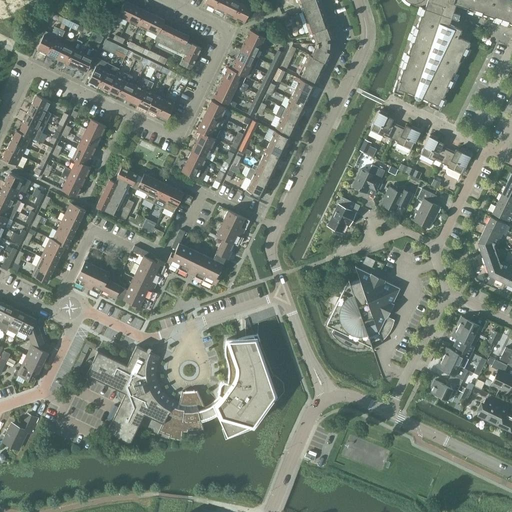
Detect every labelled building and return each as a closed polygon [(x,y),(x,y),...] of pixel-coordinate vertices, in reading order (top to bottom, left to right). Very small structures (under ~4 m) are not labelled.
[(206,0),(204,4),(214,8),(218,0),(206,0)] [(224,13),(230,0),(218,0),(214,8),(224,13)] [(230,0),(224,13),(234,18),(241,3),(242,0),(230,0)] [(305,0),(301,2),(308,22),(306,22),(309,33),(312,33),(325,27),(320,12),(322,11),(318,0),(305,0)] [(466,31),(467,28),(468,27),(468,26),(468,25),(468,24),(467,23),(467,22),(466,22),(465,21),(464,21),(457,18),(462,6),(468,8),(468,7),(482,12),(481,13),(494,17),(495,16),(508,20),(508,22),(511,23),(511,0),(405,0),(406,1),(410,3),(424,8),(422,15),(421,15),(416,27),(418,28),(413,41),(412,41),(407,54),(409,54),(404,68),(403,67),(398,80),(400,81),(396,93),(403,95),(405,91),(414,94),(414,96),(415,98),(417,99),(419,99),(421,97),(430,101),(428,105),(435,109),(441,98),(442,98),(448,86),(446,85),(453,72),(454,73),(460,61),(458,60),(465,47),(466,48),(472,34),(466,31)] [(118,16),(128,21),(135,6),(125,1),(118,16)] [(251,8),(241,3),(234,18),(244,23),(251,8)] [(128,21),(137,25),(145,10),(135,6),(128,21)] [(137,25),(147,30),(154,15),(145,10),(137,25)] [(285,24),(290,23),(286,12),(282,14),(285,24)] [(164,20),(154,15),(147,30),(157,34),(163,24),(164,20)] [(171,28),(163,24),(157,34),(154,40),(163,44),(171,28)] [(44,34),(37,49),(47,54),(54,39),(59,28),(55,26),(51,34),(45,31),(44,34)] [(328,26),(325,27),(312,33),(316,43),(315,45),(311,55),(323,62),(326,63),(331,53),(329,52),(329,48),(331,48),(331,42),(330,42),(330,38),(331,37),(328,26)] [(47,54),(46,57),(51,59),(53,57),(56,59),(63,44),(59,42),(64,32),(63,31),(59,28),(54,39),(47,54)] [(171,28),(163,44),(172,48),(180,32),(171,28)] [(250,30),(245,40),(260,47),(264,37),(250,30)] [(189,36),(180,32),(172,48),(181,53),(181,52),(184,47),(189,49),(191,44),(186,42),(189,36)] [(63,44),(56,59),(66,63),(73,49),(73,48),(77,40),(72,38),(71,41),(66,38),(63,44)] [(66,63),(66,67),(71,69),(73,67),(76,68),(85,48),(80,46),(82,42),(77,39),(77,40),(73,48),(73,49),(66,63)] [(255,57),(260,47),(245,40),(240,50),(255,57)] [(192,43),(191,44),(189,49),(184,47),(181,52),(187,54),(184,59),(182,58),(179,64),(191,69),(201,48),(192,43)] [(118,45),(116,50),(126,55),(128,50),(118,45)] [(85,48),(76,68),(86,73),(97,50),(87,46),(85,48)] [(286,68),(296,48),(291,46),(282,66),(286,68)] [(146,56),(164,64),(167,59),(149,50),(146,56)] [(259,59),(255,57),(240,50),(235,59),(254,68),(259,59)] [(323,62),(311,55),(308,54),(303,64),(306,65),(301,75),(316,83),(321,72),(319,71),(323,62)] [(89,81),(99,86),(109,64),(98,58),(94,66),(96,66),(89,81)] [(231,69),(227,67),(246,76),(249,78),(254,68),(235,59),(231,69)] [(99,86),(108,90),(115,76),(119,68),(109,64),(99,86)] [(242,83),(246,76),(227,67),(222,77),(247,89),(248,86),(242,83)] [(276,73),(273,78),(280,81),(284,71),(278,68),(276,73)] [(115,76),(108,90),(118,95),(125,80),(128,74),(123,72),(121,78),(115,76)] [(125,80),(118,95),(128,100),(135,85),(129,82),(132,77),(128,74),(125,80)] [(222,77),(218,87),(233,94),(235,88),(245,92),(247,89),(222,77)] [(294,80),(298,82),(295,89),(310,96),(314,86),(295,77),(294,80)] [(135,85),(128,100),(137,105),(145,90),(149,81),(149,80),(144,78),(140,87),(135,85)] [(149,81),(145,90),(137,105),(147,109),(154,94),(149,92),(153,83),(149,81)] [(230,100),(233,94),(218,87),(213,97),(234,107),(236,103),(230,100)] [(305,106),(310,96),(295,89),(290,99),(305,106)] [(147,109),(157,114),(164,99),(154,94),(147,109)] [(36,95),(32,104),(46,111),(51,102),(36,95)] [(174,104),(164,99),(157,114),(167,119),(174,104)] [(290,99),(285,108),(300,116),(305,106),(290,99)] [(211,100),(206,110),(221,118),(226,108),(211,100)] [(32,104),(27,113),(46,123),(51,114),(46,111),(32,104)] [(280,106),(275,115),(281,118),(296,125),(300,116),(285,108),(280,106)] [(221,118),(206,110),(202,120),(220,129),(225,119),(221,118)] [(384,135),(391,138),(397,126),(392,123),(391,122),(392,119),(386,116),(387,114),(379,110),(369,130),(383,137),(384,135)] [(27,113),(23,123),(42,132),(46,123),(27,113)] [(291,135),(296,125),(281,118),(276,128),(291,135)] [(91,119),(86,129),(101,136),(106,126),(91,119)] [(202,120),(197,130),(215,139),(220,129),(202,120)] [(19,131),(18,132),(30,138),(33,139),(37,141),(42,132),(23,123),(19,131)] [(402,128),(397,126),(391,138),(397,142),(397,143),(410,150),(420,130),(412,126),(411,128),(405,125),(404,128),(402,128)] [(76,136),(96,146),(101,136),(86,129),(81,126),(76,136)] [(16,130),(11,140),(26,147),(30,138),(18,132),(19,131),(16,130)] [(212,145),(215,139),(197,130),(200,132),(196,141),(216,151),(218,147),(212,145)] [(274,131),(269,141),(285,148),(289,138),(274,131)] [(435,160),(441,163),(447,150),(442,148),(441,146),(443,143),(437,140),(438,138),(430,134),(420,154),(434,161),(435,160)] [(77,148),(92,155),(96,146),(76,136),(75,135),(73,140),(79,143),(77,148)] [(264,138),(260,148),(261,149),(265,151),(280,158),(285,148),(269,141),(264,138)] [(365,139),(360,150),(366,153),(369,146),(371,142),(365,139)] [(22,156),(26,147),(11,140),(7,149),(22,156)] [(191,151),(206,158),(209,152),(215,155),(216,151),(196,141),(191,151)] [(241,145),(239,150),(243,152),(250,156),(252,152),(245,148),(246,148),(241,145)] [(77,148),(72,158),(90,166),(93,159),(90,158),(92,155),(77,148)] [(17,165),(22,156),(7,149),(2,158),(17,165)] [(275,168),(280,158),(265,151),(261,149),(259,152),(263,154),(260,160),(275,168)] [(452,153),(447,150),(441,163),(448,166),(447,167),(461,174),(471,154),(462,150),(461,152),(456,150),(454,152),(452,153)] [(203,164),(206,158),(191,151),(187,161),(207,171),(209,167),(203,164)] [(41,161),(39,164),(43,166),(45,163),(48,157),(44,155),(41,161)] [(86,177),(91,167),(90,166),(72,158),(75,160),(71,169),(86,177)] [(254,165),(252,168),(255,170),(271,177),(275,168),(260,160),(257,166),(254,165)] [(202,181),(205,174),(207,171),(187,161),(182,171),(202,181)] [(401,164),(399,169),(405,172),(407,167),(401,164)] [(380,179),(384,171),(372,165),(368,172),(361,169),(352,186),(366,193),(369,187),(375,190),(380,179)] [(86,177),(71,169),(66,167),(61,177),(66,179),(81,186),(86,177)] [(132,184),(131,186),(136,189),(142,177),(121,167),(117,176),(117,177),(122,179),(120,185),(125,187),(127,182),(132,184)] [(266,187),(271,177),(255,170),(250,168),(245,177),(251,180),(266,187)] [(408,168),(406,173),(412,176),(414,171),(408,168)] [(9,173),(5,183),(20,190),(25,193),(31,181),(25,178),(24,180),(9,173)] [(147,193),(154,178),(144,174),(142,177),(136,189),(137,189),(147,193)] [(115,182),(109,180),(105,188),(122,196),(126,187),(125,187),(120,185),(122,179),(117,177),(115,182)] [(163,183),(154,178),(147,193),(144,199),(154,203),(156,198),(163,183)] [(76,196),(81,186),(66,179),(61,189),(76,196)] [(261,197),(266,187),(251,180),(246,190),(260,197),(261,197)] [(434,180),(431,185),(437,188),(440,183),(434,180)] [(15,199),(20,190),(5,183),(0,192),(15,199)] [(166,203),(173,188),(163,183),(156,198),(166,203)] [(511,198),(511,186),(506,183),(501,193),(511,198)] [(398,204),(405,207),(412,193),(401,188),(399,192),(390,187),(381,204),(395,211),(398,204)] [(101,197),(117,205),(122,196),(105,188),(101,197)] [(174,213),(183,193),(173,188),(166,203),(164,208),(174,213)] [(434,216),(435,217),(440,207),(431,203),(435,195),(421,188),(417,199),(423,202),(414,220),(428,227),(434,216)] [(246,190),(244,194),(258,201),(260,197),(246,190)] [(0,192),(0,193),(0,203),(17,211),(21,202),(15,199),(0,192)] [(511,210),(511,198),(501,193),(497,203),(511,210)] [(183,201),(189,204),(193,197),(187,194),(183,201)] [(117,205),(101,197),(97,206),(113,214),(117,205)] [(345,224),(349,226),(359,205),(341,197),(338,204),(338,203),(327,226),(341,232),(345,224)] [(134,202),(128,200),(125,206),(131,208),(134,202)] [(0,214),(9,219),(13,220),(17,211),(0,203),(0,214)] [(70,203),(66,212),(80,219),(85,210),(70,203)] [(508,221),(511,212),(511,210),(497,203),(492,213),(508,221)] [(122,212),(128,214),(131,208),(125,206),(122,212)] [(216,235),(222,238),(232,243),(237,246),(250,220),(228,210),(216,235)] [(76,228),(80,219),(66,212),(61,221),(76,228)] [(120,217),(125,220),(128,214),(122,212),(120,217)] [(0,225),(5,228),(9,219),(0,214),(0,225)] [(485,227),(502,234),(506,224),(490,216),(485,227)] [(61,221),(57,231),(72,238),(76,228),(61,221)] [(502,234),(485,227),(480,237),(494,243),(497,244),(502,234)] [(171,252),(167,262),(169,263),(168,264),(178,269),(189,247),(180,243),(185,232),(180,229),(171,247),(176,249),(174,253),(171,252)] [(67,247),(72,238),(57,231),(53,239),(50,238),(67,247)] [(15,233),(12,240),(20,244),(23,237),(19,235),(15,233)] [(493,245),(494,243),(480,237),(477,242),(481,253),(494,248),(493,245)] [(50,238),(45,248),(60,255),(64,246),(67,247),(50,238)] [(222,264),(225,257),(228,259),(231,251),(229,250),(232,243),(222,238),(213,259),(222,264)] [(134,245),(132,251),(143,256),(139,265),(160,275),(165,266),(163,265),(165,262),(155,258),(154,260),(150,258),(152,254),(134,245)] [(189,247),(178,269),(202,281),(213,259),(189,247)] [(45,248),(41,257),(56,264),(60,255),(45,248)] [(485,265),(499,260),(494,248),(481,253),(485,265)] [(375,261),(366,256),(363,263),(372,268),(375,261)] [(51,273),(56,264),(41,257),(36,266),(51,273)] [(202,281),(212,285),(213,284),(215,285),(220,275),(217,274),(222,264),(213,259),(202,281)] [(102,289),(107,279),(110,273),(85,260),(74,282),(99,294),(102,289)] [(499,263),(499,260),(485,265),(489,275),(495,278),(502,264),(499,263)] [(502,264),(495,278),(505,283),(511,268),(511,266),(503,262),(502,264)] [(139,265),(127,289),(149,299),(160,275),(139,265)] [(333,329),(331,333),(333,334),(334,336),(336,338),(337,339),(339,341),(341,342),(343,343),(345,344),(347,345),(349,346),(351,347),(354,347),(356,348),(358,348),(360,348),(363,348),(365,344),(370,346),(371,347),(372,348),(373,352),(382,378),(383,378),(370,342),(380,339),(381,342),(382,341),(381,339),(385,337),(382,330),(392,327),(393,322),(386,318),(393,303),(400,288),(385,281),(385,280),(370,273),(370,274),(356,267),(355,265),(355,266),(359,277),(349,281),(348,279),(348,281),(347,282),(326,325),(326,324),(326,325),(333,329)] [(47,283),(51,273),(36,266),(32,275),(47,283)] [(127,289),(107,279),(102,289),(109,292),(108,295),(115,298),(116,296),(122,299),(127,289)] [(149,299),(127,289),(122,299),(133,304),(132,306),(141,311),(142,309),(144,309),(149,299)] [(7,330),(16,309),(7,305),(0,318),(0,328),(6,331),(6,330),(7,330)] [(16,334),(18,330),(26,314),(16,309),(7,330),(16,334)] [(28,335),(30,340),(41,336),(38,328),(33,325),(36,319),(26,314),(18,330),(28,335)] [(461,316),(456,326),(474,335),(477,329),(481,331),(483,327),(461,316)] [(469,344),(474,335),(456,326),(451,336),(457,339),(454,344),(460,347),(471,352),(474,347),(469,344)] [(488,341),(494,344),(499,333),(493,330),(488,341)] [(31,345),(27,355),(43,362),(48,352),(42,349),(44,344),(41,336),(30,340),(31,345)] [(147,347),(147,348),(146,350),(136,345),(127,365),(97,351),(93,361),(90,359),(89,359),(88,360),(87,361),(87,362),(88,362),(88,363),(89,363),(91,364),(86,374),(119,390),(118,392),(118,393),(119,395),(119,397),(121,398),(122,399),(106,432),(116,437),(115,439),(115,440),(115,441),(116,441),(116,442),(117,442),(118,442),(119,441),(120,438),(130,443),(144,414),(163,423),(157,434),(158,434),(159,431),(164,433),(165,434),(165,433),(170,435),(169,438),(170,438),(175,439),(175,440),(175,439),(181,440),(181,441),(182,432),(187,432),(187,435),(190,435),(193,435),(199,434),(198,431),(204,430),(201,419),(208,417),(216,411),(227,437),(251,426),(274,395),(255,339),(254,339),(226,340),(226,341),(225,343),(225,346),(225,349),(225,351),(226,356),(227,359),(228,362),(228,365),(229,367),(229,370),(229,373),(228,375),(228,378),(227,381),(224,380),(222,382),(220,384),(219,387),(219,388),(219,391),(218,393),(221,395),(212,403),(205,409),(197,390),(196,390),(194,391),(193,389),(189,390),(186,390),(186,392),(183,391),(182,391),(179,402),(174,400),(169,397),(165,394),(161,390),(158,384),(156,379),(155,371),(156,368),(157,362),(159,357),(160,357),(150,352),(151,350),(151,349),(151,348),(151,347),(150,347),(149,347),(149,346),(148,347),(147,347)] [(446,347),(441,357),(459,366),(464,368),(471,352),(460,347),(454,344),(451,350),(446,347)] [(511,350),(505,347),(499,359),(508,363),(511,365),(511,350)] [(1,359),(6,361),(10,354),(4,351),(0,359),(1,359)] [(81,352),(77,361),(81,363),(86,354),(81,352)] [(43,362),(27,355),(23,353),(21,356),(25,358),(22,364),(38,372),(43,362)] [(480,355),(475,366),(481,369),(486,358),(480,355)] [(441,357),(436,367),(451,374),(449,380),(460,385),(467,370),(464,368),(459,366),(441,357)] [(491,384),(507,392),(511,381),(511,376),(504,372),(507,365),(494,359),(494,360),(492,365),(491,367),(498,370),(491,384)] [(33,382),(38,372),(22,364),(17,374),(33,382)] [(83,372),(74,368),(72,372),(81,377),(83,372)] [(455,396),(460,385),(449,380),(446,385),(435,380),(431,387),(432,388),(430,392),(447,400),(450,393),(455,396)] [(478,415),(510,431),(511,427),(511,417),(505,414),(507,410),(486,399),(478,415)] [(458,413),(466,415),(469,407),(461,404),(458,413)] [(18,449),(26,431),(30,433),(37,418),(29,414),(22,428),(12,423),(3,442),(18,449)] [(305,450),(302,457),(312,461),(315,454),(305,450)] [(16,451),(10,463),(18,463),(23,454),(16,451)]
